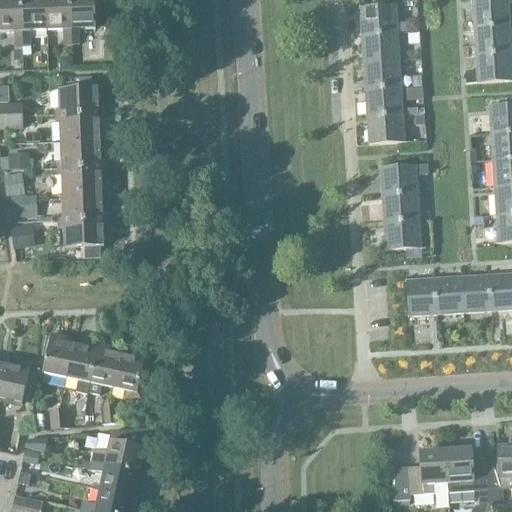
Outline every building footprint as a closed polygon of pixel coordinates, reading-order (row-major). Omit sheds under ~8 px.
[(23,48),(21,0),(0,0),(0,34),(14,34),(15,48),(23,48)] [(45,0),(21,0),(23,48),(31,48),(30,34),(47,33),(45,0)] [(70,0),(45,0),(47,33),(64,33),(64,46),(72,46),(70,0)] [(95,0),(70,0),(72,46),(80,45),(79,32),(96,31),(95,0)] [(473,3),(474,30),(510,28),(508,0),(473,3)] [(360,9),(361,37),(397,34),(395,7),(360,9)] [(474,30),(476,58),(511,56),(510,28),(474,30)] [(361,37),(363,64),(399,62),(397,34),(361,37)] [(511,60),(511,56),(476,58),(477,73),(465,73),(466,86),(511,83),(511,60)] [(60,59),(61,73),(74,73),(73,58),(60,59)] [(363,64),(365,92),(401,90),(399,62),(363,64)] [(59,111),(55,111),(56,125),(59,125),(59,124),(79,123),(79,111),(98,110),(97,90),(71,91),(59,91),(58,91),(59,111)] [(365,92),(366,119),(402,117),(401,90),(365,92)] [(0,120),(23,119),(23,105),(0,106),(0,120)] [(511,108),(490,110),(492,137),(511,135),(511,108)] [(59,124),(59,125),(59,144),(99,143),(98,123),(103,123),(103,109),(98,110),(79,111),(79,123),(59,124)] [(402,117),(366,119),(368,147),(404,145),(402,117)] [(0,120),(0,131),(24,130),(23,119),(0,120)] [(511,135),(492,137),(494,164),(511,162),(511,135)] [(60,164),(57,164),(57,171),(57,178),(60,178),(60,177),(81,176),(81,164),(100,163),(100,162),(99,143),(59,144),(60,164)] [(29,159),(8,159),(9,172),(29,171),(29,159)] [(81,176),(60,177),(60,178),(61,197),(101,195),(100,176),(105,176),(105,162),(100,162),(100,163),(81,164),(81,176)] [(511,162),(494,164),(496,191),(511,189),(511,162)] [(380,170),(382,198),(417,195),(416,168),(380,170)] [(20,196),(17,177),(4,179),(6,199),(20,196)] [(511,189),(496,191),(497,218),(511,216),(511,189)] [(62,216),(59,216),(60,230),(63,230),(63,229),(83,228),(83,217),(102,215),(101,195),(61,197),(62,216)] [(382,198),(384,225),(419,223),(417,195),(382,198)] [(23,218),(20,199),(6,202),(9,221),(23,218)] [(83,228),(63,229),(63,230),(63,250),(103,248),(102,229),(107,229),(107,214),(102,215),(83,217),(83,228)] [(511,216),(497,218),(499,245),(511,244),(511,216)] [(419,223),(384,225),(386,253),(421,251),(419,223)] [(29,249),(26,230),(11,232),(14,251),(29,249)] [(511,276),(490,278),(492,314),(511,312),(511,276)] [(490,278),(463,280),(465,316),(492,314),(490,278)] [(463,280),(435,281),(437,317),(465,316),(463,280)] [(437,317),(435,281),(408,283),(410,319),(437,317)] [(43,376),(67,381),(74,348),(66,346),(67,340),(51,337),(43,376)] [(88,397),(88,395),(98,347),(83,344),(82,349),(74,348),(67,381),(78,384),(75,395),(88,397)] [(114,350),(98,347),(88,395),(99,397),(101,389),(113,391),(121,358),(113,356),(114,350)] [(121,358),(113,391),(127,394),(125,401),(143,405),(146,389),(139,387),(145,357),(130,354),(128,360),(121,358)] [(7,366),(0,396),(0,399),(23,405),(31,366),(16,362),(14,368),(7,366)] [(112,426),(110,408),(101,409),(102,427),(112,426)] [(110,408),(112,426),(121,426),(119,408),(110,408)] [(61,431),(60,413),(50,414),(51,432),(61,431)] [(60,413),(61,431),(69,431),(67,413),(60,413)] [(95,451),(93,463),(140,473),(145,449),(146,449),(150,431),(110,435),(106,453),(95,451)] [(25,452),(45,456),(48,441),(27,443),(25,452)] [(511,490),(511,447),(498,449),(498,464),(485,465),(487,492),(511,490)] [(488,506),(487,492),(485,465),(472,466),(471,451),(446,452),(448,485),(448,494),(478,492),(479,508),(488,508),(488,506)] [(448,494),(448,485),(446,452),(420,454),(421,468),(408,469),(409,497),(436,496),(442,504),(449,504),(448,494)] [(93,463),(91,471),(104,474),(101,490),(135,497),(140,473),(93,463)] [(19,485),(28,487),(31,476),(21,474),(19,485)] [(84,503),(82,511),(86,511),(132,511),(135,497),(101,490),(98,506),(84,503)] [(13,511),(39,511),(41,505),(16,499),(13,511)]
